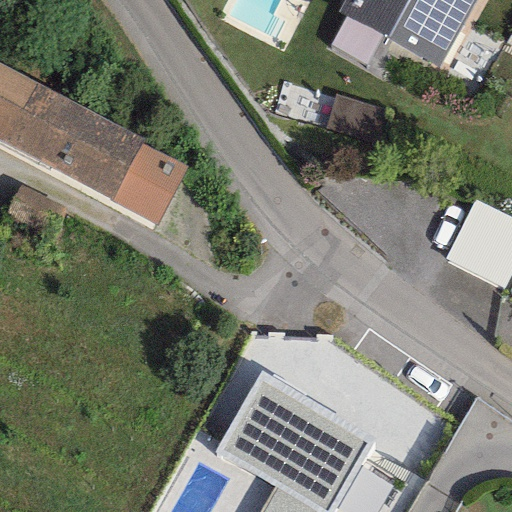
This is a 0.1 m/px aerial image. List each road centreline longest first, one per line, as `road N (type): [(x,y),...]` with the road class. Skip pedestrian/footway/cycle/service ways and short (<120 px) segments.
road 1 (residential): [(131,0),(290,230),(497,405)]
road 2 (residential): [(497,405),(432,511)]
